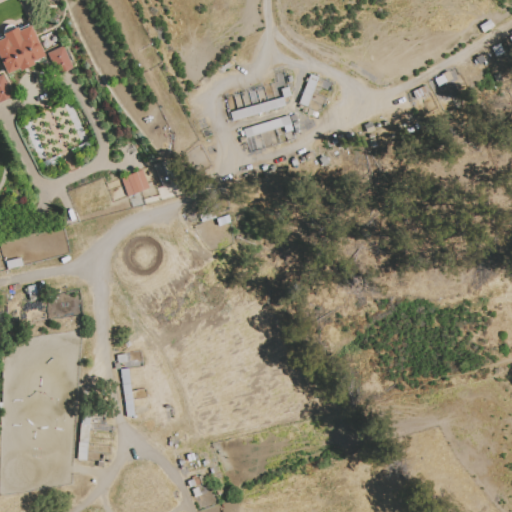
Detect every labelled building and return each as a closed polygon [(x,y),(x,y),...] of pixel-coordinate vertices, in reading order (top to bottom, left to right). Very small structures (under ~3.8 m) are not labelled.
[(0,49),(33,34),(45,59),(34,64),(36,68),(22,74),(20,71),(8,76),(0,59),(0,49)] [(47,57),(66,47),(76,67),(59,77),(47,57)] [(490,73),(474,83),(469,74),(485,65),(490,73)] [(305,107),(317,77),(308,74),(297,104),(305,107)] [(0,80),(4,77),(15,101),(3,105),(0,99),(0,80)] [(300,110),(312,79),(322,83),(309,115),(300,110)] [(228,111),(230,120),(284,107),(282,98),(228,111)] [(254,131),(291,121),(295,130),(260,141),(254,131)] [(148,189),(142,170),(120,177),(126,196),(148,189)] [(133,416),(126,369),(118,370),(125,417),(133,416)] [(82,425),(91,426),(87,455),(78,454),(82,425)] [(192,493),(199,491),(202,498),(195,501),(192,493)]
